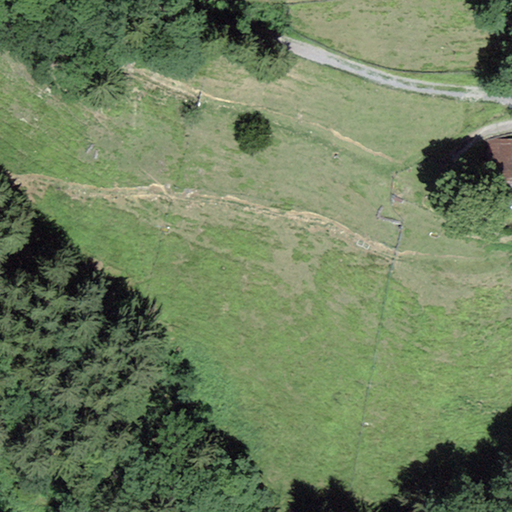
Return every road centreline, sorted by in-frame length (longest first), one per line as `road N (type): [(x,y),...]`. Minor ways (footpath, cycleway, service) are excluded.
road 1 (track): [(151,0),(394,82),(511,92)]
road 2 (track): [(511,124),(478,134),(438,169),(450,192),(496,199)]
